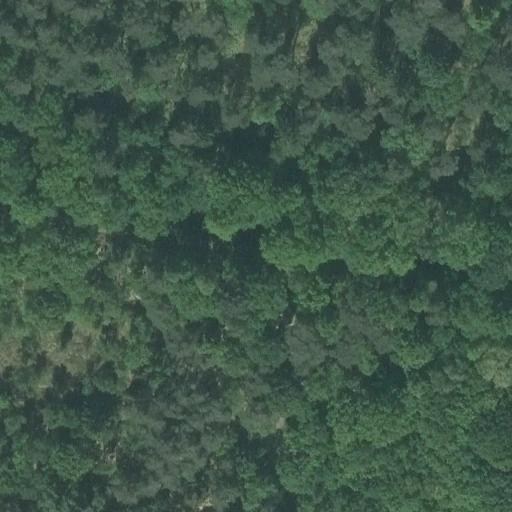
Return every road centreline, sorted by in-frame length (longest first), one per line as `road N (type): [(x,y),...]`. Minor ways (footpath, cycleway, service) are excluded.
road 1 (track): [(255,441),(511,316)]
road 2 (track): [(99,511),(255,441)]
